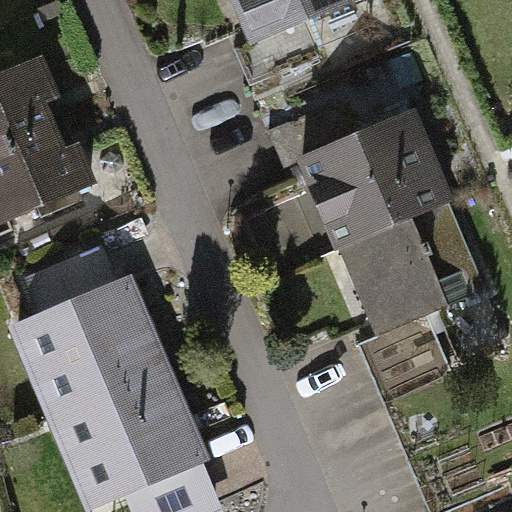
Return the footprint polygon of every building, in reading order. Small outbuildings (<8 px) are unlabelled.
[(244,45),(260,82),(319,57),(303,20),(351,0),(253,0),(268,35),(244,45)] [(0,150),(51,128),(41,104),(54,98),(38,60),(0,76),(0,150)] [(318,154),(355,243),(449,203),(411,114),(353,138),(338,102),(278,127),(293,164),(318,154)] [(51,128),(0,150),(0,235),(13,230),(8,219),(90,184),(74,147),(61,152),(51,128)] [(368,340),(381,370),(441,345),(428,315),(486,291),(449,203),(355,243),(392,330),(368,340)] [(104,292),(89,255),(29,281),(45,318),(35,323),(71,410),(165,371),(128,283),(104,292)] [(441,345),(381,370),(441,511),(445,511),(502,490),(441,345)] [(165,371),(71,410),(107,499),(159,476),(165,488),(134,502),(137,511),(213,511),(193,462),(202,459),(165,371)]
